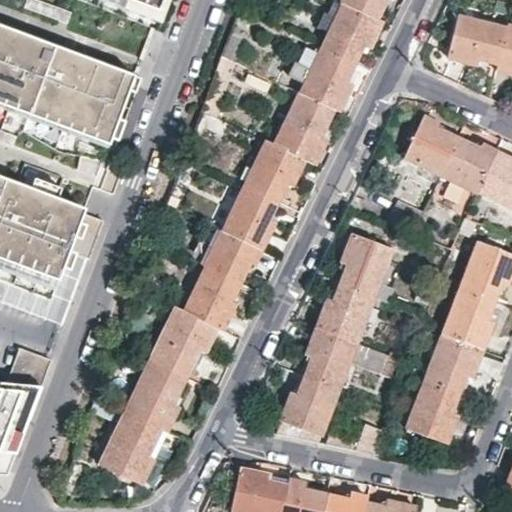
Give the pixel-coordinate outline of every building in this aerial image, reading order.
[(159,10),(133,0),(104,0),(161,21),(159,10)] [(133,0),(159,10),(163,0),(133,0)] [(163,0),(159,10),(161,21),(170,0),(163,0)] [(332,30),(322,48),(355,64),(364,46),(369,49),(383,21),(378,18),(341,1),(338,0),(336,0),(324,25),(332,30)] [(341,0),(341,1),(378,18),(386,0),(387,0),(392,2),(392,0),(341,0)] [(242,29),(249,12),(241,8),(235,25),(242,29)] [(496,64),(506,28),(458,16),(448,57),(477,66),(480,60),(496,64)] [(0,94),(112,137),(119,117),(124,103),(117,100),(123,86),(130,89),(136,91),(142,76),(75,51),(72,60),(64,57),(61,53),(45,47),(47,41),(0,23),(0,94)] [(231,35),(242,40),(246,31),(242,29),(235,25),(231,35)] [(511,74),(511,27),(506,26),(506,28),(496,64),(495,69),(511,74)] [(242,40),(231,35),(223,56),(233,60),(242,40)] [(45,47),(61,53),(64,57),(72,60),(75,51),(47,41),(45,47)] [(294,62),(311,71),(320,54),(303,45),(294,62)] [(322,48),(320,54),(311,71),(294,62),(289,74),(305,82),(301,92),(334,108),(340,111),(353,85),(347,82),(355,64),(322,48)] [(123,86),(117,100),(124,103),(130,89),(123,86)] [(321,135),(334,108),(301,92),(299,91),(274,143),(307,160),(315,163),(327,138),(321,135)] [(0,102),(109,144),(112,137),(0,94),(0,102)] [(1,126),(17,129),(20,112),(4,109),(1,126)] [(214,114),(203,109),(201,117),(211,121),(214,114)] [(456,139),(436,129),(438,123),(422,115),(402,158),(438,176),(456,139)] [(119,117),(112,137),(118,139),(126,119),(119,117)] [(477,148),(456,139),(438,176),(450,182),(466,189),(476,194),(477,191),(493,156),(496,152),(480,144),(477,148)] [(267,140),(245,186),(278,202),(287,183),(294,186),(307,160),(274,143),(267,140)] [(511,164),(511,165),(493,156),(477,191),(511,208),(511,164)] [(196,162),(186,157),(184,163),(193,168),(196,162)] [(109,168),(101,188),(113,193),(121,172),(109,168)] [(16,181),(0,175),(0,185),(13,191),(16,181)] [(57,197),(60,187),(35,178),(31,187),(57,197)] [(0,278),(51,297),(69,249),(87,256),(89,257),(104,219),(84,211),(86,207),(57,197),(31,187),(16,181),(13,191),(0,185),(0,278)] [(466,189),(450,182),(443,196),(459,203),(466,189)] [(245,186),(223,229),(263,248),(276,222),(269,218),(278,202),(245,186)] [(172,195),(169,203),(178,208),(182,199),(172,195)] [(388,223),(411,233),(422,211),(398,201),(388,223)] [(178,208),(169,203),(166,210),(177,215),(180,209),(178,208)] [(255,264),(263,248),(223,229),(222,229),(204,266),(206,267),(239,283),(249,262),(255,264)] [(348,266),(341,283),(376,296),(381,283),(394,249),(352,233),(340,263),(348,266)] [(511,253),(478,240),(460,287),(496,302),(503,283),(508,285),(511,275),(511,253)] [(166,248),(154,242),(152,249),(163,254),(166,248)] [(62,322),(87,256),(69,249),(51,297),(62,322)] [(239,283),(206,267),(185,311),(217,327),(224,330),(237,302),(232,299),(239,283)] [(51,297),(0,278),(0,299),(62,322),(51,297)] [(341,283),(333,301),(327,298),(316,327),(357,342),(376,296),(341,283)] [(381,283),(376,296),(389,302),(395,288),(381,283)] [(484,350),(495,322),(489,319),(496,302),(460,287),(442,334),(484,350)] [(176,307),(152,359),(188,376),(200,350),(205,353),(217,327),(185,311),(176,307)] [(340,389),(351,361),(383,373),(390,355),(357,342),(316,327),(305,355),(312,357),(305,375),(340,389)] [(460,395),(466,377),(473,379),(484,350),(442,334),(424,381),(460,395)] [(42,385),(52,358),(19,345),(8,375),(6,382),(42,385)] [(127,412),(162,428),(168,430),(180,405),(175,402),(188,376),(152,359),(127,412)] [(321,435),(340,389),(305,375),(297,394),(290,391),(280,420),(321,435)] [(16,453),(42,385),(6,382),(0,381),(0,451),(16,453)] [(453,413),(460,395),(424,381),(405,428),(446,444),(458,415),(453,413)] [(149,456),(162,428),(127,412),(101,466),(141,486),(155,459),(149,456)] [(318,444),(321,435),(280,420),(274,435),(318,444)] [(355,441),(330,432),(325,445),(338,448),(373,455),(382,431),(362,423),(355,441)] [(0,466),(10,468),(16,453),(0,451),(0,466)] [(229,511),(281,511),(287,487),(268,483),(269,477),(238,470),(229,511)] [(321,511),(325,496),(304,491),(305,485),(288,481),(287,487),(281,511),(321,511)] [(321,511),(364,511),(366,504),(367,498),(350,495),(348,501),(325,496),(321,511)] [(384,508),(366,504),(364,511),(414,511),(416,509),(386,502),(384,508)]
